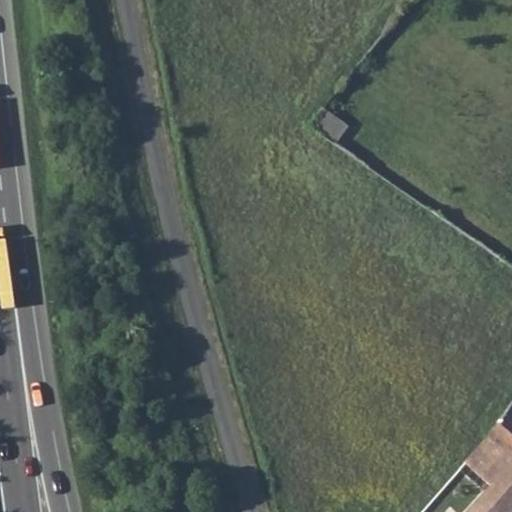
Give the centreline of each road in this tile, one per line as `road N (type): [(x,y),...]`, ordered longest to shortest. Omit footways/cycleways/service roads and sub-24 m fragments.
road 1 (unclassified): [(124,0),(175,241),(252,511)]
road 2 (trunk): [(58,511),(32,380),(0,324)]
road 3 (trunk): [(22,511),(0,328)]
